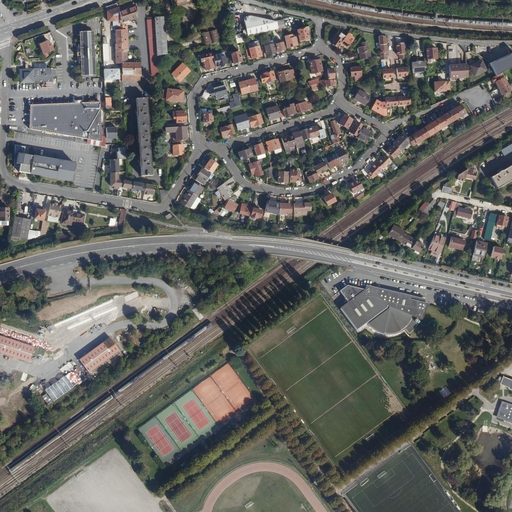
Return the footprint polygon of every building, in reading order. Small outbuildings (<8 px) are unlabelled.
[(119,12),(120,30),(126,30),(125,26),(123,27),(122,23),(136,18),(136,7),(119,12)] [(119,8),(107,12),(107,21),(114,21),(114,26),(114,30),(115,30),(120,30),(119,12),(119,8)] [(250,16),(243,18),(247,36),(276,29),(281,28),(285,27),(283,20),(274,22),(250,16)] [(157,56),(165,55),(163,17),(154,18),(154,19),(157,56)] [(152,76),(158,75),(157,56),(154,19),(147,20),(151,66),(152,76)] [(308,38),(306,28),(297,31),(299,40),(308,38)] [(79,31),(80,52),(80,56),(81,77),(95,76),(94,55),(94,51),(93,30),(79,31)] [(126,30),(120,30),(121,45),(121,51),(121,63),(122,81),(140,82),(139,63),(127,63),(126,51),(128,51),(127,34),(126,34),(126,30)] [(217,30),(209,32),(212,43),(220,41),(217,30)] [(212,43),(209,32),(200,34),(203,46),(212,43)] [(340,44),(345,37),(338,32),(331,41),(333,42),(332,44),(336,47),(339,43),(340,44)] [(353,39),(347,34),(345,37),(340,44),(339,44),(346,49),(353,39)] [(385,36),(378,36),(378,43),(379,45),(380,45),(381,57),(380,57),(380,60),(386,60),(385,36)] [(297,45),(295,37),(285,40),(287,48),(297,45)] [(43,54),(54,50),(52,45),(51,46),(49,40),(43,42),(43,43),(39,44),(43,54)] [(275,53),(272,40),(263,43),(266,55),(275,53)] [(284,49),(283,42),(275,44),(277,52),(282,51),(282,50),(284,49)] [(357,48),(359,60),(370,58),(367,42),(361,43),(362,47),(357,48)] [(406,58),(405,43),(396,43),(397,55),(399,55),(400,59),(406,58)] [(261,56),(259,46),(249,49),(251,59),(261,56)] [(436,49),(426,49),(426,59),(437,59),(436,49)] [(242,61),(239,51),(230,54),(233,63),(242,61)] [(212,55),(215,68),(224,66),(224,64),(224,63),(226,62),(224,52),(212,55)] [(511,52),(489,65),(495,76),(500,73),(511,66),(511,52)] [(205,70),(215,68),(212,55),(212,54),(200,56),(201,62),(203,61),(205,70)] [(315,73),(320,72),(322,71),(320,59),(308,62),(311,74),(315,73)] [(412,73),(426,72),(425,62),(421,62),(421,61),(415,62),(416,63),(411,63),(412,73)] [(485,71),(480,61),(469,66),(474,76),(485,71)] [(56,76),(56,69),(51,69),(51,68),(46,68),(46,64),(34,65),(35,69),(28,69),(28,67),(26,67),(26,70),(21,70),(21,83),(44,82),(44,85),(42,85),(42,88),(53,87),(53,76),(56,76)] [(190,71),(182,64),(172,74),(180,82),(190,71)] [(449,79),(467,78),(466,65),(448,66),(449,79)] [(349,68),(350,77),(354,77),(354,81),(361,81),(360,67),(349,68)] [(397,77),(407,77),(407,68),(397,69),(397,77)] [(103,70),(104,80),(119,79),(118,69),(109,70),(103,70)] [(381,70),(382,78),(392,78),(391,69),(381,70)] [(290,80),(288,70),(277,73),(280,83),(290,80)] [(267,82),(272,81),(275,80),(273,71),(260,75),(262,83),(267,82)] [(492,83),(494,82),(503,78),(500,73),(495,76),(490,79),(492,83)] [(497,89),(506,84),(503,78),(494,82),(497,89)] [(254,79),(246,81),(249,93),(257,91),(254,79)] [(328,81),(328,80),(319,81),(318,84),(322,88),(324,88),(324,87),(334,86),(334,80),(328,81)] [(249,93),(246,81),(238,83),(241,95),(249,93)] [(449,81),(432,82),(433,93),(449,92),(449,81)] [(509,91),(506,84),(497,89),(500,95),(509,91)] [(227,95),(224,86),(213,89),(214,91),(210,92),(211,96),(215,97),(216,99),(224,97),(223,96),(227,95)] [(182,102),(183,91),(167,89),(166,100),(182,102)] [(369,96),(358,90),(353,99),(364,105),(369,96)] [(234,102),(229,103),(230,109),(241,106),(238,94),(233,95),(234,102)] [(398,105),(410,104),(409,96),(398,97),(398,98),(398,104),(398,105)] [(396,105),(396,104),(396,98),(396,97),(384,98),(385,106),(396,105)] [(152,175),(147,98),(136,99),(141,176),(152,175)] [(382,116),(386,116),(384,102),(380,103),(376,100),(371,109),(382,116)] [(101,142),(99,101),(31,105),(30,129),(101,142)] [(301,112),(309,109),(307,104),(306,101),(295,105),(297,114),(301,113),(301,112)] [(452,109),(458,118),(464,114),(459,105),(452,109)] [(269,121),(281,117),(277,106),(266,110),(269,121)] [(290,115),(296,113),(294,106),(282,110),(285,118),(290,116),(290,115)] [(452,121),(458,118),(452,109),(447,113),(452,121)] [(184,111),(175,112),(176,119),(176,123),(185,122),(184,111)] [(203,122),(211,122),(213,121),(212,116),(210,116),(210,114),(206,114),(206,113),(202,113),(203,122)] [(446,125),(452,121),(447,113),(441,117),(446,125)] [(237,130),(250,127),(246,114),(233,118),(237,130)] [(262,124),(260,114),(250,117),(253,127),(262,124)] [(346,129),(352,119),(343,115),(338,125),(346,129)] [(440,129),(446,125),(441,117),(435,120),(440,129)] [(434,133),(440,129),(435,120),(429,124),(434,133)] [(343,138),(343,137),(336,122),(335,123),(334,121),(330,122),(334,135),(330,136),(333,144),(339,142),(338,140),(343,138)] [(357,133),(361,125),(357,122),(355,126),(353,125),(348,133),(355,137),(358,133),(357,133)] [(427,137),(434,133),(429,124),(422,128),(427,137)] [(219,129),(221,137),(229,135),(229,136),(234,134),(231,125),(219,129)] [(316,126),(306,130),(309,138),(319,135),(316,126)] [(186,140),(186,127),(176,127),(165,128),(165,133),(172,133),(175,132),(175,140),(186,140)] [(355,138),(365,143),(371,132),(361,127),(358,133),(355,137),(355,138)] [(117,139),(117,128),(107,129),(108,139),(117,139)] [(421,140),(427,137),(422,128),(416,132),(421,140)] [(309,138),(306,130),(301,131),(301,132),(299,133),(298,132),(292,134),(292,135),(295,145),(302,143),(302,141),(309,138)] [(412,146),(421,140),(416,132),(406,138),(409,142),(412,146)] [(393,144),(400,151),(409,142),(406,138),(403,133),(392,143),(393,144)] [(295,145),(292,135),(281,139),(285,153),(290,152),(288,147),(290,146),(291,149),(294,148),(293,146),(295,145)] [(282,152),(278,139),(275,140),(274,139),(265,142),(268,152),(273,150),(274,154),(282,152)] [(511,151),(511,143),(500,151),(503,156),(511,151)] [(262,144),(253,146),(256,156),(264,154),(265,154),(262,144)] [(393,159),(400,151),(393,144),(390,147),(389,149),(386,152),(393,159)] [(18,172),(71,182),(74,164),(29,156),(29,155),(24,154),(25,147),(15,145),(14,167),(19,168),(18,172)] [(183,155),(183,145),(172,146),(173,155),(183,155)] [(116,152),(117,159),(118,159),(125,159),(125,148),(118,148),(118,152),(116,152)] [(237,152),(240,161),(252,157),(250,149),(237,152)] [(334,153),(339,164),(348,160),(342,149),(334,153)] [(375,166),(380,171),(382,168),(383,169),(391,161),(384,155),(377,163),(378,163),(375,166)] [(119,173),(118,159),(117,159),(110,160),(110,168),(108,168),(108,173),(110,173),(118,173),(119,173)] [(340,166),(336,159),(327,163),(330,168),(334,166),(336,168),(340,166)] [(209,160),(204,168),(211,173),(217,165),(209,160)] [(261,172),(258,161),(248,165),(251,175),(261,172)] [(314,167),(317,175),(321,172),(324,170),(328,169),(324,161),(321,163),(318,163),(317,165),(314,167)] [(470,168),(457,176),(456,180),(461,182),(462,179),(464,180),(465,178),(474,180),(475,174),(477,175),(478,169),(480,162),(474,165),(473,170),(470,169),(470,168)] [(511,164),(502,171),(489,178),(496,189),(502,185),(510,181),(511,179),(511,164)] [(373,178),(380,171),(375,166),(374,165),(367,171),(368,172),(366,175),(369,179),(372,177),(373,178)] [(198,177),(196,180),(203,185),(205,181),(210,174),(202,169),(197,176),(198,177)] [(298,170),(290,170),(290,182),(296,182),(296,181),(298,181),(300,181),(300,178),(303,177),(302,170),(298,170)] [(308,178),(310,183),(318,179),(314,170),(311,172),(313,176),(308,178)] [(287,183),(287,173),(278,172),(277,182),(287,183)] [(118,173),(110,173),(110,187),(114,187),(114,189),(118,190),(118,187),(120,180),(119,180),(118,173)] [(133,181),(120,180),(118,187),(131,189),(133,181)] [(362,189),(357,180),(348,185),(353,194),(362,189)] [(133,181),(131,189),(144,191),(145,184),(133,181)] [(189,191),(197,196),(203,188),(194,183),(189,191)] [(221,195),(225,200),(232,193),(230,189),(229,189),(225,183),(217,188),(222,194),(221,195)] [(145,184),(144,191),(144,194),(148,195),(148,194),(153,195),(154,190),(153,190),(154,185),(145,184)] [(451,187),(443,185),(441,190),(450,193),(451,187)] [(179,205),(188,210),(197,196),(189,191),(188,190),(179,205)] [(327,206),(335,202),(330,194),(323,198),(327,206)] [(227,208),(233,213),(238,205),(229,200),(225,207),(227,208)] [(436,202),(432,200),(429,204),(421,213),(426,218),(432,208),(431,207),(436,202)] [(278,214),(279,214),(280,203),(268,201),(266,212),(278,214)] [(417,210),(421,213),(429,204),(426,202),(424,203),(417,210)] [(59,218),(61,205),(49,203),(47,216),(59,218)] [(280,203),(279,214),(290,214),(290,203),(280,203)] [(299,203),(294,203),(294,215),(306,215),(306,211),(310,211),(310,203),(307,203),(303,203),(299,203)] [(239,214),(250,216),(252,206),(242,204),(239,214)] [(9,208),(0,208),(0,220),(8,221),(9,208)] [(262,210),(252,208),(250,217),(257,219),(258,217),(260,218),(262,210)] [(470,219),(472,211),(458,208),(456,216),(470,219)] [(43,210),(36,209),(34,219),(43,221),(45,211),(43,210)] [(72,213),(73,212),(64,210),(61,223),(71,225),(71,224),(72,221),(80,223),(83,223),(85,215),(77,214),(72,213)] [(483,240),(490,241),(496,215),(490,214),(483,240)] [(505,227),(507,218),(499,215),(496,225),(505,227)] [(15,217),(11,236),(27,239),(28,234),(31,220),(15,217)] [(387,235),(397,241),(403,233),(404,232),(393,226),(387,235)] [(403,233),(397,241),(411,249),(415,241),(416,240),(403,233)] [(27,243),(27,240),(27,239),(11,236),(9,246),(27,243)] [(462,250),(464,240),(451,237),(448,247),(462,250)] [(415,241),(411,249),(418,253),(423,245),(415,241)] [(431,241),(428,250),(432,251),(430,255),(437,258),(442,246),(431,241)] [(472,256),(482,258),(483,258),(486,244),(475,241),(472,256)] [(503,249),(494,246),(491,258),(501,260),(503,249)] [(337,307),(353,330),(364,323),(366,326),(370,329),(374,332),(378,334),(381,335),(385,335),(388,335),(390,335),(395,333),(397,333),(401,330),(405,336),(406,335),(408,334),(411,330),(414,327),(415,325),(416,321),(418,322),(419,321),(426,306),(407,300),(408,299),(408,297),(364,285),(363,289),(345,284),(337,290),(345,301),(337,307)] [(0,352),(29,363),(34,347),(0,335),(0,352)] [(110,337),(79,360),(88,373),(119,351),(110,337)] [(62,383),(64,381),(69,387),(76,381),(68,370),(58,378),(62,383)] [(501,383),(500,385),(502,386),(503,384),(504,384),(504,386),(507,388),(511,390),(511,379),(511,380),(502,376),(499,382),(501,383)] [(53,403),(46,394),(42,396),(49,406),(53,403)] [(2,397),(0,396),(0,405),(8,409),(7,412),(12,414),(12,413),(15,414),(17,414),(19,410),(17,409),(19,405),(19,403),(10,400),(11,398),(10,397),(7,396),(6,397),(2,396),(2,397)] [(511,422),(511,406),(502,403),(501,407),(499,407),(497,413),(498,414),(497,417),(511,422)]
